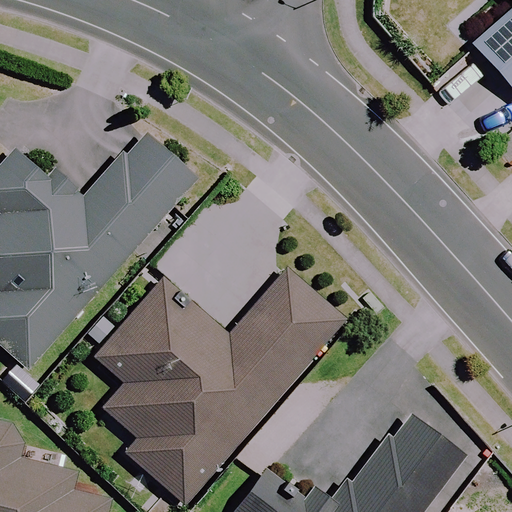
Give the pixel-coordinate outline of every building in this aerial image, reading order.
[(511,0),(491,0),(458,29),(511,92),(511,0)] [(193,186),(142,139),(88,198),(0,167),(0,349),(24,371),(193,186)] [(339,321),(284,274),(229,339),(160,282),(96,358),(124,382),(98,413),(135,445),(124,457),(182,506),(339,321)] [(425,511),(462,464),(405,419),(332,511),(302,488),(283,511),(425,511)] [(19,455),(0,449),(0,511),(103,511),(105,503),(63,493),(67,474),(17,462),(19,455)]
